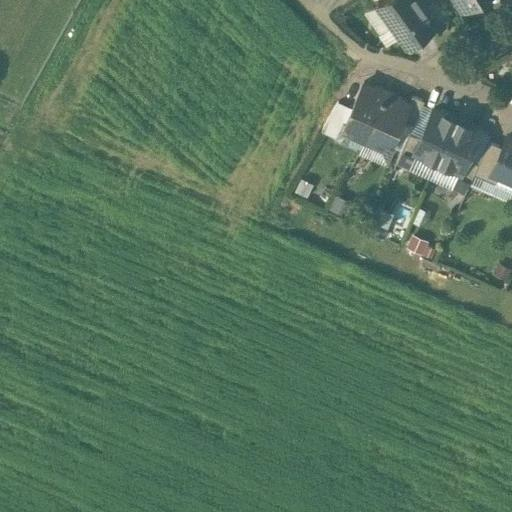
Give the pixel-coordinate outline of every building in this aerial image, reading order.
[(437,24),(420,0),(380,0),(378,2),(408,45),(437,24)] [(457,0),(463,8),(475,0),(457,0)] [(511,57),(489,58),(490,78),(511,78),(511,57)] [(387,91),(363,80),(345,122),(349,125),(352,131),(366,137),(387,91)] [(409,100),(387,91),(366,137),(380,144),(387,141),(391,143),(402,118),(410,101),(409,100)] [(424,99),(412,93),(409,100),(410,101),(402,118),(413,123),(424,99)] [(420,136),(414,150),(416,151),(438,160),(457,117),(434,106),(420,136)] [(480,127),(457,117),(438,160),(459,170),(461,171),(467,157),(480,127)] [(420,136),(410,131),(396,160),(409,166),(416,151),(414,150),(420,136)] [(511,137),(507,135),(502,145),(491,171),(498,174),(511,179),(511,137)] [(502,145),(488,139),(478,162),(473,172),(494,181),(498,174),(491,171),(502,145)] [(467,157),(461,171),(459,170),(452,185),(465,191),(473,172),(478,162),(467,157)] [(378,204),(368,229),(386,236),(395,211),(378,204)] [(434,256),(439,242),(411,232),(406,245),(434,256)]
